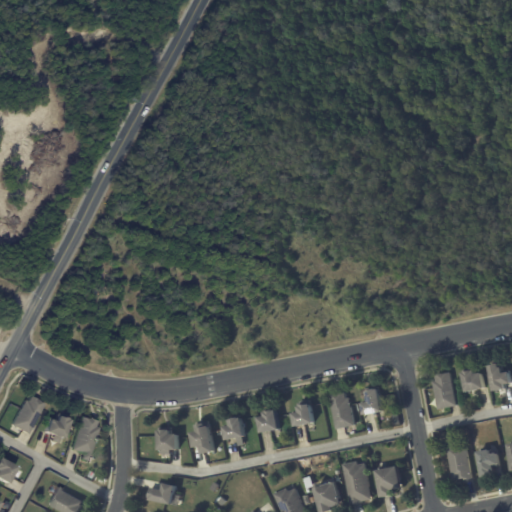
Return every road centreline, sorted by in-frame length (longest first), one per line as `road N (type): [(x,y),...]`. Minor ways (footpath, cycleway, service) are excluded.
road 1 (residential): [(13,350),(62,375),(124,392),(165,393),(511,323)]
road 2 (tertiary): [(191,0),(13,350)]
road 3 (residential): [(403,344),(437,511)]
road 4 (residential): [(124,392),(118,511)]
